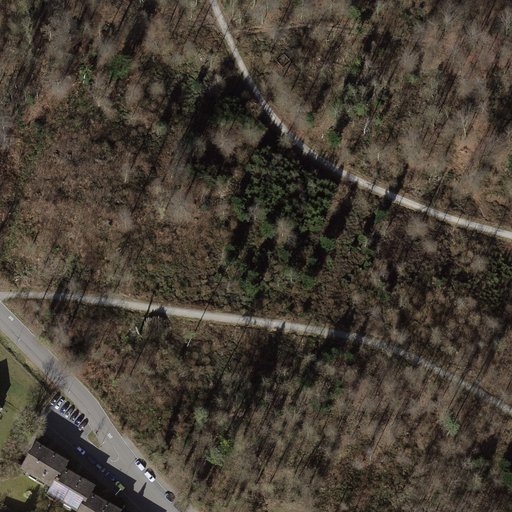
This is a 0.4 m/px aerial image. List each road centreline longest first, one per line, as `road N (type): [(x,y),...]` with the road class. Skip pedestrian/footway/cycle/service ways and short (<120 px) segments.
road 1 (track): [(511,409),(401,351),(335,334),(80,298),(0,295)]
road 2 (track): [(511,235),(459,223),(319,159),(272,114),(215,0)]
road 3 (residential): [(0,312),(90,405),(167,511)]
